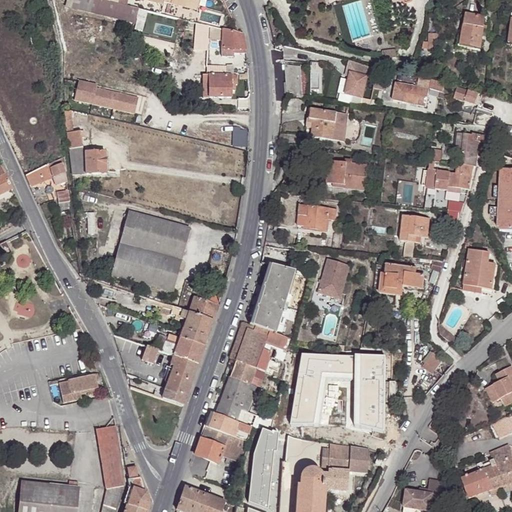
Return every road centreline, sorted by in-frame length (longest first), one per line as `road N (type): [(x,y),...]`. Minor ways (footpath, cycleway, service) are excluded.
road 1 (secondary): [(171,480),(250,236),(263,118),(260,57),(244,0)]
road 2 (tertiary): [(0,139),(101,341),(140,447)]
road 3 (unknown): [(466,367),(433,331),(489,142)]
road 4 (unclassified): [(371,511),(419,418),(511,325)]
